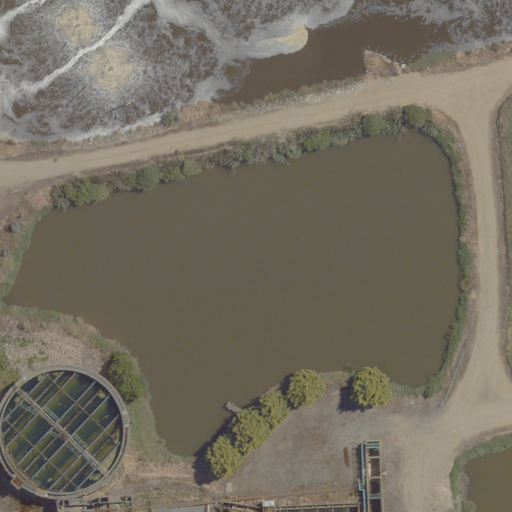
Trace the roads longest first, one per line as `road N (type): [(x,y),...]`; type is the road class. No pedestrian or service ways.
road 1 (track): [(511,68),(471,93),(440,88),(80,163),(0,170)]
road 2 (track): [(482,404),(491,248),(471,93)]
road 3 (track): [(427,511),(432,455),(482,404),(511,408)]
